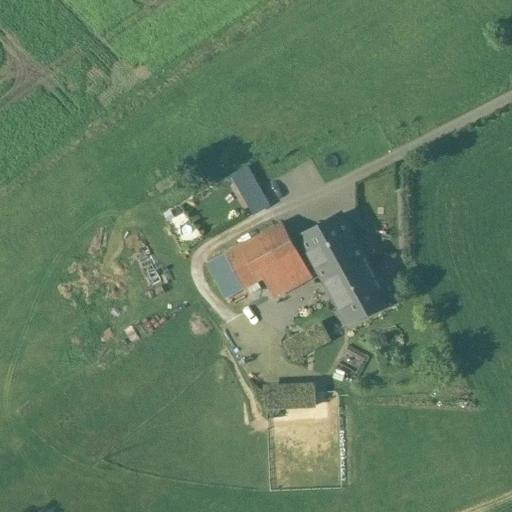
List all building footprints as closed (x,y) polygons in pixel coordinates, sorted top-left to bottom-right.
[(239,171),(261,213),(277,205),(255,163),(239,171)] [(386,300),(339,215),(300,236),(347,321),(386,300)] [(281,222),(224,253),(243,288),(262,277),(273,297),(311,276),(281,222)] [(243,288),(224,253),(207,262),(226,298),(243,288)] [(331,319),(291,337),(300,357),(340,339),(331,319)] [(263,388),(264,414),(315,413),(314,387),(263,388)]
